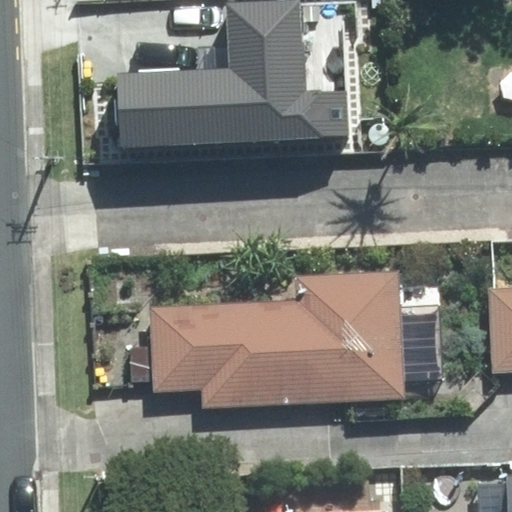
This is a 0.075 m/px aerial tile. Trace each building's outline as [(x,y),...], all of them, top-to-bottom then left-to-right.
[(155,0),(160,53),(110,56),(116,133),(312,119),(305,15),(361,12),(359,0),(155,0)] [(412,403),(401,262),(307,269),(308,291),(154,302),(160,379),(210,375),(213,417),(412,403)] [(511,283),(496,284),(499,366),(511,365),(511,283)] [(511,511),(511,468),(470,471),(472,511),(511,511)] [(392,511),(392,502),(256,510),(256,511),(392,511)]
